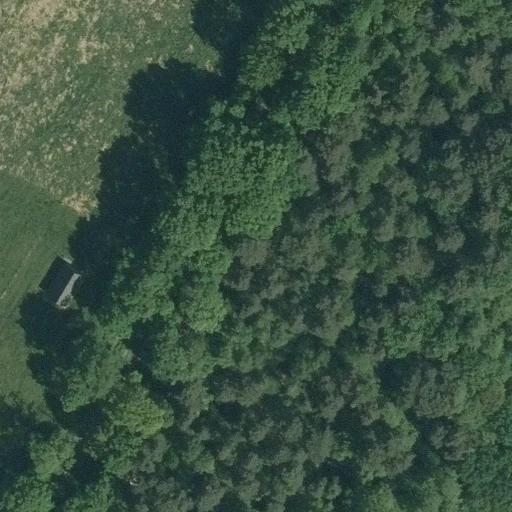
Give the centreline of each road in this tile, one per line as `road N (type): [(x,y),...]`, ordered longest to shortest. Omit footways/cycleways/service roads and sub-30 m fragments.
road 1 (track): [(322,0),(160,291)]
road 2 (track): [(160,291),(34,511)]
road 3 (track): [(210,327),(275,229),(298,210),(397,200)]
road 4 (track): [(193,314),(241,364),(336,511)]
